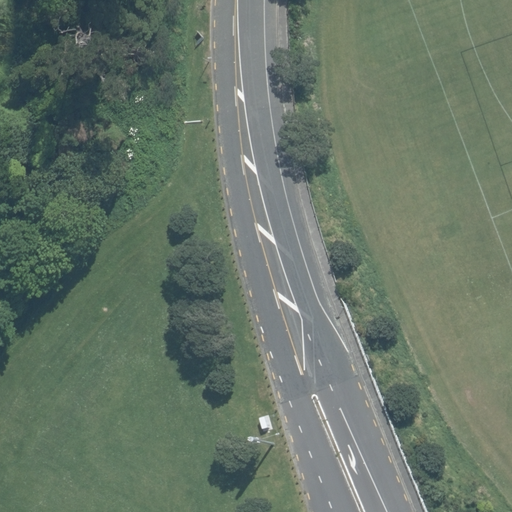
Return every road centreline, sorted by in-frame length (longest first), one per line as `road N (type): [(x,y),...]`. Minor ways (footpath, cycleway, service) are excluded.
road 1 (tertiary): [(307,358),(264,142),(250,0)]
road 2 (tertiary): [(307,358),(339,386),(394,511)]
road 3 (tertiary): [(330,475),(301,401),(307,358)]
